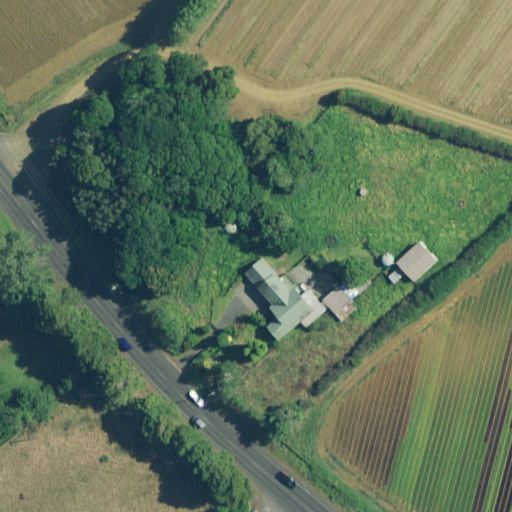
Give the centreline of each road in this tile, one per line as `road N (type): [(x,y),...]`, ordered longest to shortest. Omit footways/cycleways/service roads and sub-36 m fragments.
road 1 (secondary): [(311,511),(141,354),(0,178)]
road 2 (track): [(150,50),(199,52),(229,69),(247,99),(276,107),(355,80),(511,136)]
